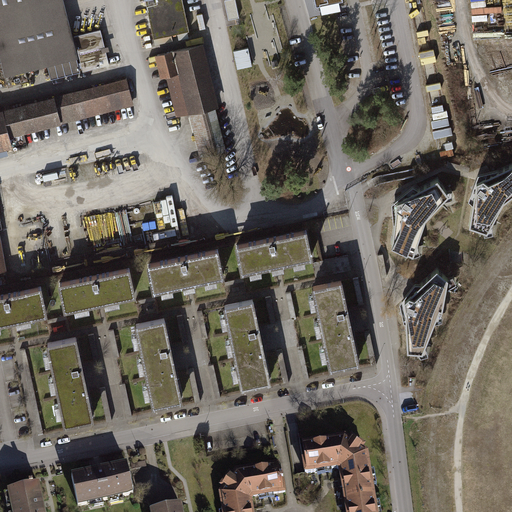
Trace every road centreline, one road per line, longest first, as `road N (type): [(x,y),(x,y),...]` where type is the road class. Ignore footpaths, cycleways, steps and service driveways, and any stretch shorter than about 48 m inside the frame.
road 1 (residential): [(406,511),(390,380),(0,462)]
road 2 (track): [(511,293),(479,352),(462,409),(460,511)]
